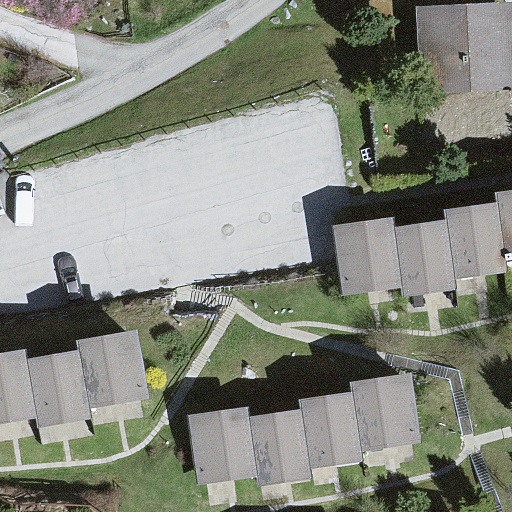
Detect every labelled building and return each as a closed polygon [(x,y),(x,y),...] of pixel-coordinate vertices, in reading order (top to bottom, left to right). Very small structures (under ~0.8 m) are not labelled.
[(511,4),(416,16),(425,96),(511,85),(511,4)] [(511,194),(492,197),(494,209),(502,268),(511,266),(511,194)] [(444,216),(446,226),(454,283),(503,276),(502,268),(494,209),(444,216)] [(359,226),(330,231),(337,277),(341,302),(402,293),(394,233),(392,222),(359,226)] [(446,226),(394,233),(402,293),(403,301),(455,294),(454,283),(446,226)] [(74,346),(76,355),(88,415),(144,404),(131,335),(74,346)] [(22,355),(0,359),(0,433),(37,426),(24,366),(22,355)] [(76,355),(24,366),(37,426),(39,437),(91,425),(88,415),(76,355)] [(349,389),(350,394),(362,455),(421,444),(408,378),(349,389)] [(297,404),(299,414),(311,475),(364,465),(362,455),(350,394),(297,404)] [(245,410),(185,422),(199,494),(260,482),(248,423),(245,410)] [(299,414),(248,423),(260,482),(262,495),(313,486),(311,475),(299,414)]
